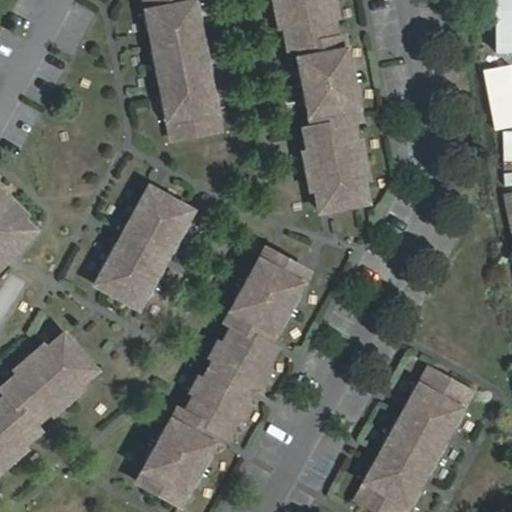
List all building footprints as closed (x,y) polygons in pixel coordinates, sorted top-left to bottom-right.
[(189,0),(140,0),(143,11),(138,12),(142,31),(151,29),(155,48),(146,50),(153,84),(161,82),(165,101),(156,103),(160,121),(164,120),(168,139),(215,130),(212,111),(216,110),(212,92),(203,94),(200,75),(209,73),(202,39),(193,40),(189,21),(198,20),(195,2),(190,3),(189,0)] [(270,0),(272,5),(276,4),(278,12),(273,13),(276,27),(281,26),(282,35),(290,34),(293,47),(301,46),(304,58),(296,59),(298,69),(293,70),(296,85),(300,84),(302,92),(297,93),(300,108),(305,106),(306,116),(314,115),(316,121),(317,127),(309,128),(312,141),(304,143),(305,153),(301,154),(304,168),(308,167),(310,174),(305,175),(308,190),(312,189),(314,199),(322,197),(325,210),(356,204),(354,191),(362,189),(360,180),(364,179),(361,165),(357,165),(355,158),(360,157),(357,143),(353,143),(351,134),(343,136),(341,128),(340,123),(348,122),(346,109),(354,107),(352,97),(357,96),(354,82),(349,83),(347,74),(352,73),(349,59),(344,60),(342,50),(334,52),(332,39),(324,40),(321,28),(330,27),(328,17),(332,16),(329,1),(325,2),(324,0),(270,0)] [(511,0),(495,0),(497,52),(511,52),(511,0)] [(511,83),(509,70),(485,75),(497,133),(511,129),(511,83)] [(179,219),(184,210),(150,191),(145,200),(137,196),(120,227),(128,231),(119,248),(111,243),(94,275),(102,279),(97,288),(131,307),(136,298),(144,302),(161,271),(153,267),(162,250),(170,254),(187,224),(179,219)] [(0,264),(3,261),(0,259),(0,256),(1,256),(3,254),(6,257),(30,232),(18,220),(14,223),(0,209),(0,264)] [(292,281),(298,269),(270,254),(264,266),(257,262),(252,271),(248,268),(241,281),(245,283),(242,290),(238,287),(231,300),(234,303),(230,311),(237,315),(231,327),(238,331),(232,342),(224,338),(220,347),(216,345),(209,357),(213,359),(210,365),(211,365),(211,364),(251,387),(252,388),(255,383),(259,385),(266,372),(262,370),(266,361),(259,357),(266,346),(258,341),(265,331),(272,335),(276,326),(281,328),(288,315),(284,313),(287,307),(291,309),(298,296),(294,294),(299,285),(292,281)] [(77,375),(87,366),(66,342),(56,351),(51,345),(44,351),(40,348),(29,358),(32,361),(27,366),(24,362),(13,372),(16,375),(9,382),(14,388),(4,397),(9,403),(0,411),(0,470),(5,466),(2,462),(8,458),(11,461),(22,452),(19,448),(26,442),(21,435),(31,426),(26,420),(35,412),(40,418),(48,412),(51,415),(61,406),(59,402),(64,397),(67,401),(78,391),(75,388),(83,381),(77,375)] [(245,398),(246,399),(248,394),(252,388),(251,387),(211,364),(211,365),(210,365),(207,370),(204,376),(205,377),(204,377),(244,400),(245,398)] [(458,409),(467,393),(425,369),(416,386),(412,384),(403,401),(411,405),(401,421),(394,417),(377,448),(385,452),(375,469),(368,465),(359,481),(363,483),(353,500),(374,511),(401,511),(405,507),(409,509),(418,492),(410,488),(419,471),(427,476),(444,445),(436,440),(445,424),(453,428),(462,412),(458,409)] [(142,488),(170,503),(177,491),(184,495),(188,486),(192,489),(199,476),(195,473),(199,467),(203,469),(210,456),(206,455),(211,446),(204,442),(207,435),(210,431),(217,435),(223,423),(230,427),(235,418),(239,421),(246,408),(242,405),(246,399),(245,398),(244,400),(204,377),(205,377),(204,376),(200,382),(196,380),(189,393),(193,395),(188,404),(196,408),(189,418),(182,415),(180,419),(176,427),(169,422),(164,431),(160,429),(153,442),(157,444),(153,450),(149,448),(142,461),(146,463),(142,472),(149,476),(142,488)]
